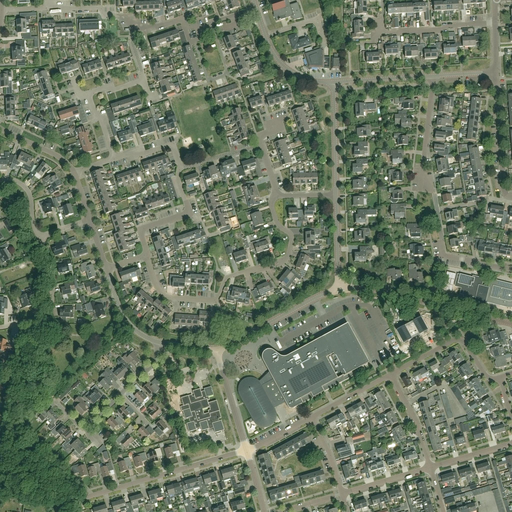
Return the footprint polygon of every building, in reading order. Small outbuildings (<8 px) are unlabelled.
[(170,0),(168,1),(167,0),(163,0),(164,7),(167,7),(168,9),(166,10),(168,15),(174,13),(173,11),(175,11),(172,2),(171,0),(170,0)] [(171,0),(172,2),(175,11),(181,9),(179,3),(182,2),(181,0),(171,0)] [(188,0),(185,1),(184,0),(181,0),(182,2),(183,5),(186,4),(188,10),(194,8),(190,0),(188,0)] [(269,0),(276,22),(280,20),(286,19),(291,17),(294,20),(302,18),(297,3),(290,5),(288,0),(269,0)] [(354,0),(355,3),(354,3),(354,9),(367,8),(366,2),(362,2),(362,0),(354,0)] [(442,0),(439,0),(440,2),(440,11),(441,11),(445,11),(445,15),(448,15),(447,11),(446,11),(445,0),(445,2),(443,2),(442,0)] [(445,0),(446,11),(447,11),(451,11),(451,15),(453,15),(453,11),(452,11),(451,0),(451,2),(449,2),(449,0),(445,0)] [(454,0),(451,0),(452,11),(453,11),(457,11),(457,12),(461,12),(461,5),(460,0),(459,0),(460,1),(455,1),(454,0)] [(469,0),(460,0),(461,5),(463,5),(468,5),(468,9),(471,8),(470,4),(469,5),(469,0)] [(228,4),(227,4),(224,5),(225,7),(228,6),(229,9),(226,11),(227,12),(230,11),(230,10),(239,7),(238,1),(228,4)] [(425,4),(418,4),(419,7),(419,13),(425,12),(426,21),(429,21),(428,8),(428,3),(425,4)] [(354,9),(354,15),(351,15),(351,19),(359,18),(359,15),(367,14),(367,8),(354,9)] [(29,24),(29,20),(30,20),(30,17),(23,17),(23,20),(16,21),(17,27),(26,27),(26,24),(29,24)] [(359,18),(351,19),(351,22),(354,22),(354,28),(363,28),(363,22),(359,22),(359,18)] [(99,20),(90,20),(80,21),(80,19),(77,19),(78,35),(80,35),(80,32),(90,31),(99,31),(99,20)] [(116,23),(108,24),(109,34),(116,34),(116,23)] [(26,27),(17,27),(17,34),(23,33),(24,36),(31,36),(31,33),(30,33),(29,30),(26,30),(26,27)] [(352,35),(352,36),(351,37),(351,38),(344,38),(344,42),(353,41),(353,38),(360,38),(360,34),(363,34),(363,28),(354,28),(354,34),(352,35)] [(468,34),(468,32),(468,29),(464,29),(465,32),(465,38),(462,38),(462,36),(458,36),(459,47),(462,47),(469,47),(468,35),(468,34)] [(171,31),(169,31),(173,42),(179,40),(179,38),(177,33),(178,33),(177,30),(171,32),(171,31)] [(169,33),(163,35),(166,44),(173,42),(169,31),(168,31),(169,33)] [(469,47),(475,46),(474,42),(482,42),(481,35),(474,35),(474,37),(471,38),(471,34),(470,32),(468,32),(468,34),(468,35),(469,47)] [(235,34),(223,39),(226,44),(233,41),(233,42),(237,40),(236,37),(238,36),(237,34),(235,35),(235,34)] [(157,35),(156,36),(159,47),(166,44),(163,35),(158,37),(157,35)] [(294,49),(310,44),(308,37),(298,41),(296,35),(289,37),(294,49)] [(159,47),(156,36),(154,36),(155,38),(149,39),(152,49),(159,47)] [(455,42),(449,42),(449,45),(449,50),(450,54),(456,54),(455,47),(459,47),(458,36),(455,36),(455,42)] [(233,41),(226,44),(228,50),(236,47),(234,43),(238,42),(237,40),(233,42),(233,41)] [(12,54),(22,54),(25,54),(25,50),(24,41),(18,41),(18,48),(12,48),(11,48),(11,53),(12,53),(12,54)] [(388,44),(385,44),(385,42),(381,42),(381,44),(382,52),(385,51),(385,55),(392,55),(391,46),(391,43),(388,43),(388,44)] [(443,43),(439,43),(440,47),(440,51),(443,50),(443,54),(450,54),(449,50),(449,45),(449,42),(447,42),(447,45),(443,45),(443,43)] [(397,46),(391,46),(392,55),(398,54),(398,52),(401,52),(401,50),(401,43),(397,43),(397,46)] [(411,57),(411,48),(405,48),(404,43),(401,43),(401,50),(405,50),(405,57),(411,57)] [(440,47),(439,43),(436,44),(436,46),(430,47),(430,50),(431,59),(437,59),(436,51),(440,51),(440,47)] [(378,53),(372,54),(373,63),(379,62),(379,59),(382,59),(382,52),(381,44),(378,45),(378,53)] [(420,45),(417,45),(410,46),(411,48),(411,57),(417,57),(417,53),(421,52),(420,45)] [(424,45),(420,45),(421,52),(421,56),(424,56),(424,60),(431,59),(430,50),(424,50),(424,45)] [(184,52),(180,54),(180,56),(184,54),(192,52),(190,46),(188,47),(182,49),(184,52)] [(320,47),(303,53),(307,65),(306,65),(305,67),(310,71),(311,69),(311,68),(323,69),(324,57),(324,51),(320,47)] [(244,49),(232,54),(235,60),(243,57),(242,57),(241,53),(245,51),(244,49)] [(131,62),(128,54),(124,55),(123,51),(120,52),(122,56),(125,64),(131,62)] [(192,52),(184,54),(186,58),(182,60),(182,61),(186,60),(194,57),(192,52)] [(373,63),(372,54),(366,54),(366,52),(362,52),(363,59),(366,59),(366,63),(373,63)] [(122,56),(119,57),(117,53),(115,54),(116,58),(117,58),(119,66),(125,64),(122,56)] [(22,58),(22,54),(12,54),(12,55),(13,61),(17,61),(17,68),(25,67),(25,58),(22,58)] [(95,58),(94,58),(93,55),(92,56),(92,58),(92,59),(93,62),(94,62),(96,70),(102,68),(100,60),(96,61),(95,58)] [(117,58),(116,58),(113,59),(112,55),(109,56),(110,60),(111,60),(113,68),(119,66),(117,58)] [(243,57),(235,60),(237,65),(245,62),(243,59),(247,57),(246,55),(242,57),(243,57)] [(111,60),(110,60),(107,61),(106,57),(103,58),(104,62),(105,62),(108,70),(113,68),(111,60)] [(194,57),(186,60),(187,64),(184,65),(184,67),(188,66),(196,63),(194,57)] [(332,57),(331,69),(340,69),(340,57),(332,57)] [(70,63),(72,71),(78,69),(75,61),(72,62),(70,58),(68,59),(69,63),(70,63)] [(69,63),(66,64),(65,60),(62,61),(63,65),(64,65),(67,73),(72,71),(70,63),(69,63)] [(94,62),(93,62),(90,64),(89,60),(86,61),(87,64),(88,64),(91,72),(96,70),(94,62)] [(161,69),(161,68),(160,68),(159,65),(163,64),(162,61),(158,62),(159,63),(151,65),(153,71),(161,69)] [(245,62),(237,65),(239,71),(247,68),(249,67),(248,63),(249,63),(249,61),(245,62)] [(63,65),(60,66),(59,62),(56,63),(58,67),(61,75),(67,73),(64,65),(63,65)] [(88,64),(87,64),(84,65),(83,62),(80,63),(82,66),(85,74),(91,72),(88,64)] [(196,63),(188,66),(189,70),(186,71),(186,73),(190,72),(198,69),(196,63)] [(161,69),(153,71),(155,77),(163,75),(162,74),(161,71),(165,69),(164,67),(161,68),(161,69)] [(247,68),(239,71),(241,77),(249,74),(248,70),(251,68),(251,67),(249,67),(247,68)] [(198,69),(190,72),(191,75),(188,77),(188,79),(192,77),(200,75),(198,69)] [(46,71),(41,73),(40,70),(33,72),(35,75),(34,77),(35,80),(36,81),(40,80),(48,77),(46,71)] [(0,79),(0,82),(9,81),(9,78),(12,78),(11,72),(6,72),(6,75),(0,75),(0,79)] [(163,75),(155,77),(156,83),(159,82),(165,80),(163,76),(167,75),(166,73),(162,74),(163,75)] [(190,83),(190,85),(189,86),(190,88),(197,86),(196,83),(202,81),(200,75),(192,77),(193,81),(190,83)] [(40,80),(41,83),(38,84),(39,86),(50,83),(48,77),(40,80)] [(172,81),(171,77),(167,79),(165,80),(159,82),(161,88),(169,85),(168,82),(172,81)] [(9,81),(0,82),(0,88),(6,88),(6,91),(12,91),(12,85),(12,81),(9,81)] [(50,83),(39,86),(41,92),(43,91),(52,88),(50,83)] [(161,88),(162,90),(161,90),(161,91),(162,93),(162,94),(163,94),(171,91),(170,87),(174,86),(173,83),(169,85),(161,88)] [(234,96),(235,95),(238,94),(239,97),(242,96),(240,93),(239,94),(236,84),(230,86),(234,96)] [(230,86),(225,88),(228,98),(229,97),(233,96),(234,99),(236,98),(235,95),(234,96),(230,86)] [(43,91),(44,94),(42,95),(44,101),(51,98),(50,95),(54,94),(52,88),(43,91)] [(228,98),(225,88),(219,90),(222,100),(223,99),(227,98),(228,101),(230,100),(229,97),(228,98)] [(284,93),(286,101),(292,99),(290,91),(286,92),(284,88),(282,89),(284,93)] [(222,100),(219,90),(213,92),(217,102),(221,100),(222,103),(224,102),(223,99),(222,100)] [(286,101),(284,93),(280,94),(279,90),(277,91),(278,95),(281,103),(286,101)] [(252,92),(254,98),(251,99),(249,96),(247,96),(251,108),(257,106),(252,92)] [(254,92),(252,92),(257,106),(263,104),(260,96),(256,97),(255,94),(254,92)] [(278,95),(274,96),(273,92),(271,93),(272,97),(275,105),(281,103),(278,95)] [(272,97),(268,98),(267,94),(265,95),(269,107),(275,105),(272,97)] [(472,105),(481,106),(482,100),(478,99),(478,95),(472,95),(471,98),(472,98),(472,102),(468,102),(468,104),(472,105)] [(131,97),(134,108),(141,105),(138,96),(133,98),(132,97),(131,97)] [(134,108),(131,97),(129,98),(130,99),(124,101),(127,110),(134,108)] [(454,98),(445,97),(444,100),(440,100),(440,106),(449,107),(453,108),(454,101),(454,98)] [(403,110),(413,110),(413,101),(406,102),(406,99),(395,99),(395,104),(399,104),(399,105),(403,105),(403,110)] [(118,101),(117,102),(121,112),(127,110),(124,101),(119,103),(118,101)] [(121,112),(117,102),(116,102),(116,103),(111,105),(111,108),(106,110),(107,112),(112,110),(113,113),(114,114),(121,112)] [(356,105),(356,108),(355,108),(356,117),(364,117),(363,111),(375,110),(375,104),(366,105),(366,104),(356,105)] [(78,110),(77,107),(76,105),(73,106),(74,108),(70,109),(74,120),(76,120),(75,116),(79,115),(78,113),(78,110)] [(304,113),(303,113),(302,109),(305,108),(304,106),(301,107),(301,108),(292,111),(294,117),(304,113)] [(449,107),(440,106),(439,113),(444,113),(444,117),(451,117),(451,114),(449,114),(449,107)] [(67,119),(64,109),(61,110),(62,112),(58,113),(61,121),(59,121),(60,123),(64,122),(63,120),(67,119)] [(74,120),(70,109),(67,111),(66,109),(64,109),(67,119),(71,118),(72,121),(74,120)] [(234,117),(242,115),(240,109),(232,111),(233,115),(229,117),(230,119),(234,118),(234,117)] [(9,117),(10,120),(18,120),(18,117),(16,117),(15,111),(7,111),(6,111),(6,115),(7,115),(7,117),(9,117)] [(36,118),(33,117),(34,114),(29,112),(25,121),(28,122),(27,124),(32,126),(36,118)] [(168,120),(165,121),(168,131),(175,128),(173,123),(176,122),(173,115),(172,112),(166,114),(168,120)] [(304,113),(294,117),(295,122),(306,119),(305,118),(304,115),(307,114),(306,112),(303,113),(304,113)] [(165,121),(160,123),(157,114),(152,116),(154,122),(156,129),(159,128),(161,133),(168,131),(165,121)] [(136,124),(134,115),(130,117),(131,121),(134,128),(135,132),(136,132),(139,131),(141,137),(147,134),(143,123),(144,126),(141,127),(140,123),(136,124)] [(234,117),(234,118),(235,121),(231,122),(232,125),(236,124),(236,123),(244,120),(242,115),(234,117)] [(406,115),(399,115),(394,115),(395,125),(401,124),(401,128),(410,128),(410,120),(406,120),(406,115)] [(306,119),(295,122),(297,128),(308,125),(307,124),(306,121),(309,120),(308,117),(305,118),(306,119)] [(445,131),(445,128),(446,124),(450,125),(451,117),(444,117),(443,120),(438,120),(437,127),(444,127),(443,130),(445,131)] [(36,118),(32,126),(38,129),(42,121),(43,119),(41,118),(40,118),(39,120),(36,118)] [(149,121),(143,123),(147,134),(153,132),(151,127),(154,126),(152,119),(149,120),(149,121)] [(236,123),(236,124),(237,127),(233,128),(234,131),(238,130),(237,129),(246,126),(244,120),(236,123)] [(47,124),(42,121),(38,129),(44,131),(47,133),(48,129),(51,131),(54,124),(51,123),(50,126),(47,124)] [(134,128),(131,121),(128,122),(130,127),(126,128),(123,129),(124,133),(127,141),(133,139),(130,131),(130,129),(131,129),(134,128)] [(308,125),(297,128),(299,134),(310,131),(308,126),(311,125),(310,123),(307,124),(308,125)] [(82,128),(81,126),(74,128),(75,132),(75,133),(76,137),(79,136),(88,133),(87,130),(85,131),(84,127),(82,128)] [(237,129),(238,130),(239,133),(235,134),(236,137),(240,135),(239,135),(247,132),(246,126),(237,129)] [(369,131),(369,130),(370,130),(370,126),(363,126),(363,129),(357,130),(357,138),(367,137),(367,136),(371,136),(370,131),(369,131)] [(118,131),(116,131),(117,133),(118,133),(121,143),(127,141),(124,133),(121,134),(120,130),(118,131)] [(443,130),(442,130),(442,133),(437,133),(437,134),(435,134),(435,136),(436,137),(436,140),(446,141),(447,139),(452,137),(453,131),(452,131),(445,131),(443,130)] [(239,135),(240,135),(241,138),(237,140),(238,142),(242,141),(242,140),(249,138),(247,132),(239,135)] [(88,133),(79,136),(80,140),(77,141),(77,143),(88,140),(87,136),(89,135),(88,133)] [(398,146),(407,146),(407,137),(401,138),(401,134),(394,134),(394,139),(398,139),(398,146)] [(286,145),(285,141),(288,140),(287,138),(284,139),(284,140),(274,143),(276,149),(286,145)] [(88,140),(77,143),(78,145),(81,144),(83,148),(92,145),(91,142),(89,143),(88,140)] [(354,148),(354,156),(355,156),(355,157),(357,157),(357,156),(364,156),(363,152),(367,152),(367,148),(367,143),(358,143),(358,148),(354,148)] [(286,145),(276,149),(278,154),(288,151),(288,150),(287,147),(289,146),(289,144),(286,145)] [(82,152),(83,154),(76,157),(79,159),(84,158),(84,157),(90,155),(90,152),(92,152),(91,148),(93,147),(92,145),(83,148),(84,152),(82,152)] [(448,156),(448,152),(449,150),(445,150),(445,147),(435,145),(434,152),(438,153),(439,157),(445,156),(448,156)] [(469,147),(469,150),(470,154),(466,155),(466,157),(470,156),(479,155),(478,149),(475,149),(474,146),(469,147)] [(288,151),(278,154),(280,160),(290,157),(289,156),(288,153),(291,152),(290,149),(288,150),(288,151)] [(390,151),(387,151),(387,156),(390,156),(390,160),(392,160),(392,164),(402,164),(401,156),(398,156),(397,150),(390,151)] [(23,164),(27,155),(21,153),(18,159),(15,157),(12,163),(18,166),(19,166),(21,162),(23,164)] [(27,155),(23,164),(22,167),(24,169),(31,172),(34,165),(30,164),(33,158),(27,155)] [(290,157),(280,160),(282,166),(292,163),(290,158),(293,157),(292,155),(289,156),(290,157)] [(471,160),(467,161),(465,161),(465,163),(467,163),(471,162),(480,161),(479,155),(470,156),(471,160)] [(4,161),(0,161),(0,171),(7,171),(7,164),(10,164),(10,156),(7,156),(7,157),(4,157),(4,161)] [(168,160),(166,156),(160,158),(163,165),(164,165),(167,164),(168,168),(171,167),(172,167),(170,160),(168,160)] [(155,159),(154,160),(157,167),(158,167),(159,170),(162,169),(162,170),(165,169),(164,165),(163,165),(160,158),(158,158),(157,157),(155,158),(155,159)] [(249,161),(247,162),(250,170),(255,169),(258,179),(263,177),(261,172),(258,163),(258,161),(254,162),(254,160),(253,158),(249,160),(249,161)] [(157,167),(154,160),(149,162),(151,169),(152,169),(155,168),(156,172),(159,171),(159,170),(158,167),(157,167)] [(230,171),(236,169),(233,160),(227,162),(230,171)] [(352,165),(353,173),(362,173),(362,165),(367,165),(367,160),(356,160),(356,165),(352,165)] [(480,161),(471,162),(472,166),(468,167),(468,169),(469,169),(481,167),(480,161)] [(151,169),(149,162),(143,163),(145,171),(149,170),(151,174),(153,173),(152,169),(151,169)] [(221,164),(221,165),(218,166),(220,172),(222,177),(222,178),(223,182),(223,181),(224,184),(228,183),(227,180),(225,176),(231,174),(230,171),(227,162),(221,164)] [(242,168),(239,169),(242,176),(242,177),(245,176),(244,172),(250,170),(247,162),(241,164),(242,168)] [(41,176),(48,167),(43,163),(39,168),(37,166),(32,172),(35,175),(36,173),(41,176)] [(446,166),(443,167),(438,167),(439,174),(447,172),(447,171),(450,170),(449,165),(446,166)] [(222,177),(220,172),(217,173),(215,166),(208,168),(208,169),(212,179),(218,177),(218,178),(222,177)] [(469,173),(467,173),(463,173),(464,176),(467,175),(473,174),(482,173),(481,167),(469,169),(469,173)] [(102,177),(101,176),(100,173),(104,171),(103,168),(99,170),(100,171),(92,173),(94,179),(102,177)] [(140,168),(134,171),(136,179),(137,178),(140,177),(142,181),(144,180),(143,176),(142,177),(140,168)] [(205,179),(202,181),(203,184),(204,186),(206,192),(209,191),(207,185),(206,181),(210,180),(210,181),(212,180),(212,179),(208,169),(204,170),(205,172),(203,173),(205,179)] [(136,179),(134,171),(128,172),(131,181),(131,180),(135,179),(136,183),(138,182),(137,178),(136,179)] [(310,174),(309,174),(305,174),(305,171),(303,171),(303,174),(304,174),(305,184),(311,184),(310,174)] [(310,174),(311,184),(317,184),(317,173),(311,174),(311,171),(309,171),(309,174),(310,174)] [(395,174),(395,171),(388,171),(389,182),(390,184),(393,183),(393,182),(402,182),(402,178),(403,178),(403,177),(403,175),(403,174),(402,174),(395,174)] [(128,172),(122,174),(125,183),(126,182),(129,181),(130,185),(133,184),(131,180),(131,181),(128,172)] [(482,173),(473,174),(474,178),(470,179),(470,181),(474,180),(483,178),(482,173)] [(105,174),(101,176),(102,177),(94,179),(96,185),(103,182),(102,178),(106,177),(105,174)] [(116,176),(118,181),(115,182),(117,185),(119,184),(123,183),(124,187),(127,186),(126,182),(125,183),(122,174),(116,176)] [(190,176),(193,184),(200,182),(197,174),(190,176)] [(454,174),(449,175),(444,176),(445,180),(440,181),(442,188),(447,187),(448,192),(451,192),(451,191),(455,191),(454,186),(451,186),(450,182),(452,182),(451,179),(455,178),(454,174)] [(50,185),(59,181),(56,176),(50,179),(48,177),(42,180),(44,185),(49,182),(50,185)] [(193,184),(190,176),(183,179),(186,187),(193,184)] [(353,181),(353,189),(363,189),(363,182),(366,182),(366,178),(359,178),(359,181),(353,181)] [(475,184),(471,185),(468,185),(469,187),(471,187),(474,186),(484,184),(483,178),(474,180),(475,184)] [(103,182),(96,185),(97,191),(105,188),(105,187),(104,184),(108,183),(107,180),(103,182)] [(59,181),(50,185),(52,188),(48,190),(50,195),(57,191),(55,189),(61,185),(59,181)] [(476,189),(476,190),(471,191),(471,193),(476,192),(485,190),(484,184),(474,186),(474,189),(476,189)] [(109,186),(105,187),(105,188),(97,191),(99,197),(107,194),(107,193),(106,190),(110,189),(113,188),(112,186),(109,187),(109,186)] [(246,196),(257,192),(255,187),(249,189),(249,186),(243,188),(244,191),(246,196)] [(398,201),(398,200),(402,200),(402,192),(396,192),(396,189),(389,189),(389,194),(393,193),(393,197),(392,197),(391,197),(391,198),(391,199),(390,200),(391,201),(392,203),(393,203),(394,203),(395,203),(396,203),(397,202),(398,201)] [(452,192),(453,195),(443,196),(444,203),(453,202),(452,197),(457,196),(457,194),(461,193),(460,190),(452,192)] [(485,190),(476,192),(477,196),(472,197),(472,198),(467,199),(468,202),(479,200),(479,197),(487,196),(485,190)] [(213,198),(212,195),(216,194),(215,191),(211,192),(211,193),(204,196),(205,202),(213,199),(213,198)] [(107,194),(99,197),(101,202),(109,200),(109,199),(108,196),(112,195),(111,192),(107,193),(107,194)] [(168,195),(167,195),(164,196),(162,192),(160,193),(161,197),(162,197),(164,205),(170,203),(168,197),(168,195)] [(257,192),(246,196),(248,202),(248,205),(249,208),(260,205),(258,199),(259,199),(257,192)] [(158,198),(157,194),(154,195),(155,199),(156,199),(158,207),(164,205),(162,197),(161,197),(158,198)] [(353,198),(353,206),(363,206),(363,199),(367,199),(367,195),(360,195),(360,198),(353,198)] [(156,199),(155,199),(152,200),(151,196),(148,197),(149,201),(150,201),(153,209),(158,207),(156,199)] [(213,199),(205,202),(207,207),(215,205),(215,204),(214,201),(218,200),(217,197),(213,198),(213,199)] [(113,198),(109,199),(109,200),(101,202),(103,208),(111,205),(110,202),(114,200),(113,198)] [(150,201),(149,201),(146,202),(145,198),(142,199),(144,203),(146,208),(147,211),(153,209),(150,201)] [(43,207),(45,214),(52,212),(50,206),(53,205),(51,200),(46,202),(40,203),(41,207),(43,207)] [(111,205),(103,208),(105,214),(113,211),(112,207),(116,206),(117,206),(117,204),(115,204),(115,203),(111,205)] [(215,205),(207,207),(208,208),(209,211),(209,213),(211,213),(212,212),(217,211),(217,210),(216,207),(220,205),(219,203),(215,204),(215,205)] [(73,214),(70,205),(59,208),(60,211),(64,210),(66,217),(73,214)] [(146,208),(142,209),(141,205),(138,206),(139,210),(140,210),(143,218),(149,216),(147,211),(146,208)] [(400,220),(399,218),(404,218),(403,210),(399,210),(399,205),(390,205),(391,211),(394,210),(395,218),(395,220),(400,220)] [(303,222),(307,222),(307,217),(313,217),(313,212),(315,212),(315,207),(314,206),(308,206),(308,209),(304,209),(304,210),(301,211),(301,222),(303,222)] [(140,210),(139,210),(136,211),(135,207),(132,208),(134,212),(137,220),(143,218),(140,210)] [(498,207),(496,217),(497,217),(496,218),(503,220),(502,224),(502,226),(505,227),(505,225),(506,218),(503,217),(503,216),(505,208),(498,207)] [(212,212),(211,213),(212,215),(211,215),(212,218),(214,218),(222,215),(225,214),(224,211),(225,210),(224,208),(220,209),(217,210),(217,211),(212,212)] [(297,211),(297,209),(288,209),(288,215),(289,215),(289,219),(298,219),(298,222),(301,222),(301,211),(297,211)] [(458,217),(458,213),(457,209),(452,210),(453,213),(446,214),(447,222),(454,220),(454,218),(457,217),(458,217)] [(253,221),(262,218),(259,212),(255,214),(254,211),(247,213),(248,216),(251,215),(253,221)] [(358,211),(358,216),(355,216),(356,224),(365,224),(364,216),(366,216),(366,211),(359,211),(358,211)] [(121,220),(121,219),(120,216),(124,215),(123,212),(119,214),(111,217),(113,223),(121,220)] [(225,214),(222,215),(214,218),(216,224),(224,221),(224,220),(223,217),(227,216),(226,213),(225,214)] [(125,218),(121,219),(121,220),(113,223),(115,229),(123,226),(123,225),(122,222),(126,221),(127,220),(127,218),(125,218)] [(253,221),(254,225),(252,225),(251,227),(252,228),(253,231),(260,229),(259,226),(264,225),(262,218),(253,221)] [(228,219),(224,220),(224,221),(216,224),(218,230),(220,229),(221,233),(231,230),(229,226),(226,227),(225,223),(228,222),(228,219)] [(9,220),(4,222),(10,232),(14,229),(9,220)] [(463,222),(452,224),(453,227),(448,227),(449,235),(458,233),(457,229),(464,228),(463,222)] [(123,226),(115,229),(117,234),(125,232),(125,231),(124,228),(128,227),(130,226),(129,223),(127,224),(123,225),(123,226)] [(411,238),(420,238),(420,230),(416,230),(416,225),(407,225),(407,230),(411,230),(411,238)] [(319,234),(319,233),(319,229),(307,229),(308,233),(306,233),(306,240),(314,239),(314,236),(318,236),(319,235),(319,234)] [(354,232),(354,240),(364,240),(364,236),(369,236),(369,229),(361,229),(361,232),(354,232)] [(117,234),(114,235),(116,241),(124,238),(123,235),(129,232),(129,230),(125,231),(125,232),(117,234)] [(199,231),(193,233),(195,241),(197,244),(199,243),(198,240),(201,239),(202,241),(207,240),(205,233),(200,234),(199,231)] [(195,241),(193,233),(187,234),(190,243),(191,245),(194,244),(194,245),(197,244),(195,241)] [(187,234),(181,236),(184,244),(185,247),(191,245),(190,243),(187,234)] [(124,238),(116,241),(118,247),(126,244),(125,240),(128,239),(128,237),(128,236),(124,238)] [(164,239),(162,240),(161,236),(158,237),(155,238),(152,239),(154,245),(164,241),(164,239)] [(175,238),(177,242),(173,243),(175,251),(179,250),(178,246),(184,244),(181,236),(175,238)] [(265,238),(262,239),(259,240),(260,243),(263,252),(269,250),(268,246),(271,245),(268,237),(268,236),(265,237),(265,238)] [(460,236),(460,239),(458,240),(457,239),(450,241),(451,248),(459,247),(458,243),(462,242),(464,242),(463,236),(460,236)] [(256,241),(250,243),(249,242),(250,242),(248,237),(246,237),(243,238),(245,242),(244,242),(247,249),(250,248),(251,248),(252,251),(256,250),(257,254),(263,252),(260,243),(257,244),(256,241)] [(314,246),(314,239),(306,240),(306,246),(308,246),(308,251),(320,251),(322,251),(322,246),(320,246),(314,246)] [(486,248),(487,242),(483,241),(484,241),(476,239),(474,249),(479,250),(478,251),(485,252),(486,248)] [(126,244),(118,247),(120,253),(128,250),(127,246),(128,246),(128,247),(136,244),(134,240),(130,242),(126,244)] [(487,240),(487,242),(486,248),(485,252),(492,254),(492,252),(496,253),(498,244),(498,243),(494,243),(494,241),(487,240)] [(64,241),(54,244),(56,248),(52,249),(55,256),(63,253),(62,249),(67,247),(64,241)] [(164,241),(154,245),(156,250),(164,248),(163,245),(165,244),(164,241)] [(0,257),(3,263),(11,258),(6,249),(9,247),(7,243),(0,247),(0,248),(2,251),(0,251),(0,257)] [(508,246),(498,244),(496,253),(500,254),(500,255),(506,256),(507,251),(508,246)] [(80,245),(71,247),(75,258),(87,253),(85,247),(81,248),(80,245)] [(231,247),(229,248),(228,245),(225,246),(226,249),(228,255),(233,254),(231,247)] [(419,260),(419,256),(424,256),(423,248),(417,248),(417,245),(410,245),(410,250),(414,250),(414,255),(411,255),(411,260),(419,260)] [(373,250),(372,250),(371,247),(359,247),(360,253),(354,253),(354,262),(365,261),(365,254),(372,254),(372,253),(373,253),(373,250)] [(156,250),(157,251),(156,252),(156,253),(157,254),(158,256),(166,253),(164,248),(156,250)] [(239,253),(242,261),(248,260),(245,251),(239,253)] [(301,255),(298,261),(306,264),(309,258),(310,259),(313,260),(315,259),(315,255),(320,255),(320,251),(308,251),(303,251),(302,255),(301,255)] [(166,253),(158,256),(159,259),(158,259),(159,261),(160,261),(160,262),(171,258),(168,259),(166,253)] [(242,261),(239,253),(233,255),(236,263),(242,261)] [(171,258),(160,262),(162,268),(166,266),(167,268),(171,267),(169,262),(172,261),(171,258)] [(59,273),(69,271),(68,266),(72,265),(70,259),(63,261),(64,265),(58,267),(59,273)] [(306,264),(298,261),(295,268),(296,268),(295,272),(302,277),(304,271),(303,271),(306,264)] [(88,279),(96,277),(92,265),(90,266),(89,262),(81,265),(83,272),(86,271),(88,279)] [(417,270),(417,265),(409,266),(409,279),(414,279),(414,283),(422,283),(422,274),(416,274),(416,270),(417,270)] [(138,268),(134,270),(134,269),(127,271),(131,282),(133,281),(132,278),(137,277),(137,276),(141,275),(138,268)] [(401,281),(400,271),(395,272),(395,270),(388,270),(388,277),(393,277),(393,281),(401,281)] [(131,282),(127,271),(120,274),(123,282),(127,280),(128,283),(131,282)] [(292,283),(296,278),(300,281),(302,278),(292,271),(290,273),(287,271),(283,276),(289,281),(292,283)] [(452,292),(456,274),(447,272),(443,289),(452,292)] [(170,280),(169,286),(172,286),(172,288),(178,288),(179,277),(179,276),(176,276),(175,275),(170,275),(170,280)] [(511,284),(491,280),(489,288),(482,287),(484,279),(477,277),(476,281),(474,281),(474,279),(472,278),(461,275),(458,275),(457,280),(456,282),(457,282),(456,285),(458,285),(458,287),(462,288),(460,294),(464,295),(464,297),(472,299),(472,297),(476,298),(475,302),(484,304),(485,304),(486,302),(507,307),(510,308),(511,307),(511,284)] [(289,286),(292,283),(289,281),(283,276),(278,282),(281,284),(279,286),(289,294),(291,291),(287,289),(289,286)] [(70,290),(75,289),(73,282),(66,284),(67,287),(61,289),(63,295),(71,294),(70,290)] [(93,293),(101,291),(98,284),(95,285),(94,282),(85,284),(87,291),(91,290),(93,293)] [(267,283),(262,285),(265,293),(270,291),(271,293),(274,292),(270,283),(267,284),(267,283)] [(32,285),(29,286),(30,288),(25,290),(27,295),(19,297),(23,308),(31,306),(28,296),(35,293),(32,285)] [(255,291),(252,292),(256,302),(259,301),(258,299),(261,298),(266,295),(265,293),(262,285),(257,287),(257,288),(254,290),(255,291)] [(237,303),(240,290),(233,289),(232,294),(228,294),(227,301),(234,302),(235,298),(238,298),(237,303)] [(240,290),(237,303),(248,305),(250,294),(246,293),(247,291),(240,290)] [(141,291),(139,293),(137,292),(134,296),(136,297),(139,300),(136,303),(138,305),(141,302),(140,301),(146,295),(141,291)] [(150,298),(146,295),(140,301),(141,302),(143,304),(141,307),(143,309),(146,306),(145,305),(150,298)] [(155,302),(150,298),(145,305),(146,306),(148,308),(146,311),(148,312),(150,309),(151,307),(155,302)] [(157,300),(155,302),(151,307),(155,309),(152,312),(154,314),(157,311),(156,310),(162,304),(157,300)] [(95,302),(85,305),(87,312),(91,311),(95,310),(97,318),(101,317),(101,318),(105,317),(103,309),(104,308),(102,305),(96,307),(95,302)] [(166,308),(162,304),(156,310),(157,311),(159,313),(157,316),(159,318),(161,315),(161,314),(166,308)] [(73,314),(73,307),(65,307),(65,311),(60,311),(60,318),(61,318),(61,322),(66,322),(66,318),(70,318),(70,314),(73,314)] [(171,312),(166,308),(161,314),(161,315),(164,317),(162,320),(164,322),(166,319),(166,318),(171,312)] [(406,327),(398,331),(404,343),(412,339),(412,338),(414,337),(417,336),(417,335),(419,334),(420,335),(428,331),(421,318),(413,323),(414,324),(411,325),(408,326),(409,326),(406,328),(406,327)] [(369,363),(347,324),(287,356),(285,357),(284,357),(283,357),(281,357),(280,357),(279,357),(278,357),(277,356),(273,353),(271,352),(269,352),(267,353),(265,354),(264,355),(264,357),(264,359),(264,361),(271,373),(264,376),(259,381),(273,407),(276,406),(276,407),(285,402),(287,407),(288,407),(289,408),(290,409),(291,409),(292,409),(293,408),(365,370),(363,366),(369,363)] [(486,333),(487,335),(484,336),(486,342),(489,341),(489,343),(494,341),(503,339),(503,341),(508,340),(507,338),(505,338),(503,332),(499,333),(498,330),(486,333)] [(14,352),(15,346),(5,345),(6,340),(0,339),(0,354),(3,355),(4,351),(5,350),(14,352)] [(491,348),(491,349),(490,350),(492,355),(493,356),(493,355),(494,358),(495,358),(502,356),(499,346),(491,348)] [(128,355),(129,356),(128,357),(126,355),(122,358),(127,364),(130,362),(134,367),(139,362),(134,357),(136,355),(134,352),(132,350),(129,353),(128,355)] [(460,353),(458,355),(455,351),(449,355),(451,357),(447,359),(447,358),(444,359),(447,365),(450,363),(449,362),(452,359),(454,363),(457,361),(459,363),(464,360),(460,353)] [(495,358),(496,361),(495,361),(495,362),(496,367),(497,368),(498,368),(507,365),(504,355),(502,356),(495,358)] [(128,366),(123,360),(120,357),(117,360),(120,363),(118,365),(120,368),(118,370),(123,376),(128,372),(125,369),(128,366)] [(446,371),(442,365),(439,367),(436,362),(429,365),(432,371),(437,369),(440,374),(441,375),(447,372),(446,371)] [(467,364),(461,368),(459,369),(459,370),(460,372),(459,372),(459,373),(461,375),(470,369),(467,364)] [(112,369),(110,371),(107,368),(105,371),(107,373),(112,379),(115,376),(119,381),(123,376),(118,370),(115,372),(112,369)] [(419,372),(422,379),(426,377),(428,380),(430,379),(434,386),(437,384),(430,371),(427,372),(425,368),(419,372)] [(200,369),(183,373),(184,378),(185,376),(187,375),(187,377),(190,377),(190,379),(192,385),(195,386),(199,385),(197,379),(198,376),(205,374),(204,369),(200,369)] [(474,374),(470,369),(461,375),(461,376),(463,378),(466,376),(468,378),(474,374)] [(112,380),(105,372),(100,377),(103,381),(100,384),(104,388),(104,387),(107,391),(113,386),(109,383),(112,380)] [(422,379),(419,372),(413,375),(418,385),(415,386),(418,392),(419,394),(422,393),(419,386),(421,384),(419,381),(422,379)] [(452,376),(445,381),(447,384),(454,380),(452,376)] [(415,386),(411,379),(409,380),(407,377),(402,380),(406,388),(411,385),(413,387),(415,386)] [(273,407),(259,381),(257,380),(254,378),(252,378),(249,378),(246,378),(244,379),(241,381),(239,384),(238,387),(238,390),(238,393),(240,395),(254,422),(255,421),(257,423),(259,425),(262,426),(264,426),(267,426),(269,425),(271,423),(273,421),(274,419),(274,416),(274,413),(273,411),(275,410),(275,411),(275,410),(273,407)] [(470,387),(470,388),(468,390),(469,391),(471,390),(474,388),(480,384),(476,378),(470,382),(472,385),(470,387)] [(77,380),(70,386),(73,389),(80,383),(77,380)] [(150,398),(155,393),(159,389),(155,384),(151,388),(147,384),(143,389),(147,394),(146,395),(150,398)] [(480,384),(474,388),(477,393),(483,389),(480,384)] [(91,394),(91,395),(97,401),(101,397),(97,393),(99,391),(95,386),(92,388),(91,390),(93,392),(91,394)] [(202,431),(209,429),(213,427),(215,433),(224,430),(221,421),(219,421),(218,420),(219,419),(221,418),(219,411),(216,401),(208,403),(207,401),(209,400),(208,397),(213,395),(211,387),(204,389),(204,391),(201,392),(200,389),(193,391),(194,396),(192,397),(192,395),(181,398),(183,406),(180,407),(182,411),(183,411),(185,419),(189,418),(190,423),(186,424),(189,432),(196,430),(196,429),(201,428),(202,431)] [(477,393),(476,394),(473,396),(475,398),(477,397),(479,400),(481,398),(487,394),(483,389),(477,393)] [(88,392),(84,396),(82,398),(86,403),(88,401),(92,405),(97,401),(91,395),(91,394),(88,392)] [(144,393),(141,395),(139,392),(134,396),(137,400),(133,404),(138,409),(142,405),(141,404),(144,402),(143,401),(145,399),(148,397),(144,393)] [(378,400),(384,397),(381,392),(375,395),(378,400)] [(86,406),(78,397),(74,401),(78,406),(74,409),(81,416),(86,411),(84,408),(86,406)] [(370,405),(367,399),(365,400),(369,408),(374,405),(377,404),(377,405),(378,407),(381,406),(387,402),(384,397),(378,400),(375,402),(373,403),(370,405)] [(483,402),(485,405),(481,408),(482,410),(487,407),(493,403),(489,398),(483,402)] [(362,402),(357,405),(362,414),(365,412),(366,414),(367,413),(370,411),(366,403),(363,405),(362,402)] [(381,406),(378,407),(377,407),(379,410),(382,408),(384,411),(390,408),(387,402),(381,406)] [(422,410),(430,408),(428,402),(420,404),(422,410)] [(154,403),(149,407),(153,411),(149,415),(154,420),(157,416),(158,416),(159,417),(162,414),(156,408),(158,407),(154,403)] [(483,410),(479,413),(478,414),(479,416),(481,415),(484,413),(489,410),(490,413),(496,409),(493,403),(487,407),(482,410),(483,410)] [(362,414),(357,405),(352,408),(358,420),(360,418),(361,418),(359,416),(362,414)] [(38,412),(41,415),(38,417),(42,422),(45,418),(47,421),(54,415),(50,410),(48,412),(47,411),(47,410),(44,407),(38,412)] [(118,413),(117,414),(123,420),(124,419),(128,415),(130,416),(134,412),(130,407),(126,411),(122,408),(117,412),(118,413)] [(358,420),(352,408),(347,410),(351,417),(348,419),(349,421),(354,429),(356,428),(355,425),(355,424),(353,422),(356,421),(354,418),(356,417),(358,420)] [(431,411),(430,408),(422,410),(423,416),(432,414),(435,413),(435,410),(431,411)] [(384,417),(381,419),(384,423),(395,417),(392,411),(386,415),(384,415),(384,417)] [(346,422),(345,420),(341,413),(336,416),(340,423),(341,425),(344,424),(345,425),(347,424),(350,430),(353,428),(353,429),(354,429),(349,421),(346,422)] [(472,413),(468,416),(466,417),(467,422),(477,419),(472,413)] [(434,420),(432,414),(423,416),(425,422),(434,420)] [(54,415),(47,421),(49,423),(46,426),(50,431),(55,426),(53,423),(58,419),(54,415)] [(340,423),(336,416),(332,418),(337,428),(338,431),(341,436),(343,434),(340,429),(339,426),(341,425),(340,423)] [(384,423),(383,423),(385,425),(386,426),(389,424),(391,426),(392,425),(398,422),(395,417),(384,423)] [(111,418),(106,422),(113,429),(115,427),(116,428),(118,426),(119,427),(123,423),(119,418),(115,421),(111,418)] [(327,421),(329,426),(325,428),(326,431),(330,429),(332,431),(337,428),(332,418),(327,421)] [(500,422),(499,419),(496,420),(499,433),(505,431),(504,425),(501,426),(500,422)] [(434,420),(425,422),(427,428),(435,426),(434,420)] [(159,428),(154,432),(159,437),(163,433),(162,432),(167,428),(161,421),(156,425),(159,428)] [(475,441),(485,438),(483,431),(488,429),(486,423),(479,425),(481,430),(473,433),(475,441)] [(460,435),(461,437),(456,439),(458,446),(466,443),(464,437),(467,437),(463,424),(460,425),(459,425),(462,434),(460,435)] [(60,437),(66,431),(62,426),(60,428),(57,425),(50,432),(55,437),(58,434),(60,437)] [(394,429),(395,431),(391,433),(393,436),(402,431),(399,426),(394,429)] [(437,432),(435,426),(427,428),(429,435),(437,432)] [(150,436),(154,432),(150,427),(146,431),(142,427),(138,432),(144,439),(146,436),(147,437),(149,435),(150,436)] [(68,429),(66,431),(60,437),(60,436),(62,439),(65,442),(62,445),(64,447),(67,444),(70,441),(73,438),(70,436),(72,434),(68,429)] [(405,437),(402,431),(393,436),(397,443),(405,441),(404,438),(405,437)] [(439,438),(437,432),(429,435),(431,441),(439,438)] [(299,438),(304,446),(310,442),(306,434),(299,438)] [(353,437),(352,437),(351,437),(345,438),(347,444),(353,443),(352,439),(353,439),(362,437),(361,434),(353,437)] [(120,436),(115,440),(119,445),(120,444),(122,446),(123,445),(125,448),(125,447),(126,448),(129,446),(129,445),(133,441),(128,435),(126,438),(125,437),(124,438),(121,435),(120,436)] [(304,446),(299,438),(292,441),(297,450),(304,446)] [(439,438),(431,441),(432,447),(441,444),(439,438)] [(67,444),(64,447),(63,447),(66,450),(67,450),(68,449),(70,451),(73,448),(75,450),(82,444),(77,439),(72,444),(70,441),(67,444)] [(292,441),(286,445),(290,453),(297,450),(292,441)] [(82,444),(75,450),(77,453),(76,454),(78,456),(77,457),(79,459),(79,460),(83,456),(87,452),(85,449),(86,448),(82,444)] [(167,447),(167,448),(167,449),(164,450),(167,459),(173,457),(172,452),(177,451),(175,444),(170,446),(167,447)] [(441,444),(432,447),(434,453),(443,450),(441,444)] [(290,453),(286,445),(279,448),(284,457),(290,453)] [(344,445),(336,447),(338,453),(339,453),(340,458),(352,455),(350,449),(349,450),(347,445),(344,446),(344,445)] [(284,457),(279,448),(273,452),(277,460),(284,457)] [(406,451),(402,452),(405,462),(411,460),(408,449),(408,448),(405,449),(406,451)] [(411,448),(408,449),(411,460),(417,458),(415,451),(412,452),(411,448)] [(152,453),(149,454),(152,463),(158,461),(156,457),(162,455),(160,449),(154,450),(155,451),(152,452),(152,453)] [(144,453),(133,456),(134,458),(133,459),(136,468),(142,466),(141,461),(146,460),(144,453)] [(391,454),(391,453),(388,454),(389,456),(385,457),(386,460),(388,466),(394,465),(392,458),(391,454)] [(394,453),(391,454),(392,458),(394,465),(400,463),(398,456),(395,457),(394,453)] [(261,464),(270,461),(267,454),(259,457),(261,464)] [(506,461),(498,463),(499,466),(507,464),(507,463),(511,461),(511,455),(505,458),(506,461)] [(121,462),(118,463),(121,472),(127,471),(125,466),(131,464),(129,458),(123,459),(124,460),(121,461),(121,462)] [(349,465),(342,467),(344,473),(354,470),(352,464),(355,463),(356,462),(356,459),(351,461),(348,462),(349,465)] [(375,463),(374,459),(371,460),(372,460),(365,462),(365,463),(366,466),(367,468),(370,467),(371,472),(377,470),(375,463)] [(272,469),(270,461),(261,464),(263,471),(272,469)] [(381,461),(375,463),(377,470),(383,468),(381,461)] [(93,465),(87,466),(87,468),(90,478),(96,476),(95,471),(100,469),(100,468),(98,463),(93,465)] [(100,468),(100,469),(103,477),(109,476),(107,471),(113,469),(111,463),(105,464),(106,466),(103,467),(100,468)] [(489,463),(483,465),(485,472),(491,470),(489,463)] [(81,466),(80,464),(72,467),(74,473),(79,472),(80,477),(87,475),(84,465),(81,466)] [(485,472),(483,465),(477,466),(479,474),(485,472)] [(230,467),(227,468),(230,479),(233,490),(240,488),(248,485),(248,486),(248,485),(247,480),(240,482),(240,484),(239,485),(237,485),(234,476),(236,476),(233,468),(230,469),(230,467)] [(224,470),(221,471),(218,472),(221,483),(223,489),(223,490),(223,489),(226,488),(224,481),(230,479),(227,468),(224,469),(224,470)] [(471,468),(465,470),(467,477),(469,482),(472,481),(470,476),(473,476),(473,478),(477,477),(474,468),(472,469),(471,468)] [(272,469),(263,471),(265,478),(274,476),(272,469)] [(356,476),(354,470),(344,473),(346,479),(356,476)] [(467,477),(465,470),(459,472),(461,479),(467,477)] [(313,474),(316,483),(325,480),(322,471),(313,474)] [(208,474),(211,483),(218,481),(215,473),(211,474),(211,473),(208,474)] [(453,473),(447,475),(451,486),(453,485),(452,482),(455,481),(456,484),(460,484),(457,476),(454,477),(453,473)] [(205,484),(202,485),(204,494),(208,493),(206,488),(209,487),(208,484),(211,483),(208,474),(205,475),(206,476),(202,477),(205,484)] [(316,483),(313,474),(304,476),(306,486),(316,483)] [(451,486),(447,475),(442,477),(444,484),(447,483),(448,487),(451,486)] [(274,476),(265,478),(267,485),(272,484),(276,483),(274,476)] [(306,486),(304,476),(301,477),(300,476),(294,478),(296,484),(297,488),(306,486)] [(193,478),(190,479),(193,489),(193,491),(200,490),(201,495),(204,494),(202,485),(199,486),(197,478),(193,479),(193,478)] [(193,489),(190,479),(187,480),(187,481),(181,483),(183,490),(184,491),(193,489)] [(426,488),(424,482),(421,483),(420,480),(413,481),(414,485),(417,484),(418,490),(426,488)] [(184,491),(183,490),(181,491),(179,484),(175,485),(175,483),(172,484),(175,497),(176,497),(181,495),(184,494),(184,491)] [(167,492),(165,493),(166,499),(168,506),(171,505),(170,500),(171,500),(171,498),(175,497),(172,484),(169,485),(169,486),(166,487),(167,492)] [(296,484),(289,486),(292,495),(299,493),(297,488),(296,484)] [(248,485),(240,488),(233,490),(234,493),(235,495),(245,492),(244,487),(248,486),(248,485)] [(289,486),(282,488),(285,497),(292,495),(289,486)] [(285,497),(282,488),(276,490),(278,499),(285,497)] [(154,490),(156,499),(163,498),(160,489),(157,490),(156,489),(154,490)] [(151,492),(148,493),(150,501),(151,504),(151,503),(152,505),(154,504),(153,500),(156,499),(154,490),(151,491),(151,492)] [(278,499),(276,490),(269,492),(272,501),(278,499)] [(388,493),(389,494),(386,495),(388,504),(391,503),(391,500),(394,499),(395,504),(398,503),(396,499),(396,498),(394,491),(388,493)] [(138,494),(135,495),(138,505),(144,503),(142,494),(139,495),(138,494)] [(428,494),(420,496),(421,499),(416,501),(417,503),(429,499),(428,494)] [(129,498),(131,503),(128,504),(130,511),(133,511),(133,510),(139,508),(138,505),(135,495),(132,496),(133,497),(129,498)] [(386,495),(383,496),(382,495),(377,496),(379,504),(380,508),(383,507),(381,503),(385,502),(385,505),(388,504),(386,495)] [(379,504),(377,496),(371,498),(373,506),(379,504)] [(431,505),(429,499),(417,503),(417,506),(423,504),(424,507),(431,505)] [(120,500),(117,501),(120,510),(120,511),(122,511),(127,511),(130,511),(128,504),(125,504),(124,500),(120,501),(120,500)] [(243,500),(236,502),(239,511),(242,511),(242,509),(245,508),(243,500)] [(359,502),(361,509),(367,507),(365,500),(359,502)] [(120,510),(117,501),(114,501),(114,502),(111,503),(113,509),(110,510),(110,511),(117,511),(120,510)] [(199,511),(196,511),(195,509),(194,509),(192,509),(190,502),(187,503),(188,506),(189,511),(199,511)] [(237,511),(239,511),(236,502),(230,504),(232,511),(233,511),(236,511),(237,511)] [(361,509),(359,502),(353,503),(356,511),(361,509)] [(478,507),(477,503),(471,505),(470,502),(468,502),(469,505),(471,511),(473,511),(477,511),(476,508),(478,507)] [(399,508),(400,511),(408,508),(406,503),(403,503),(404,506),(399,508)]
